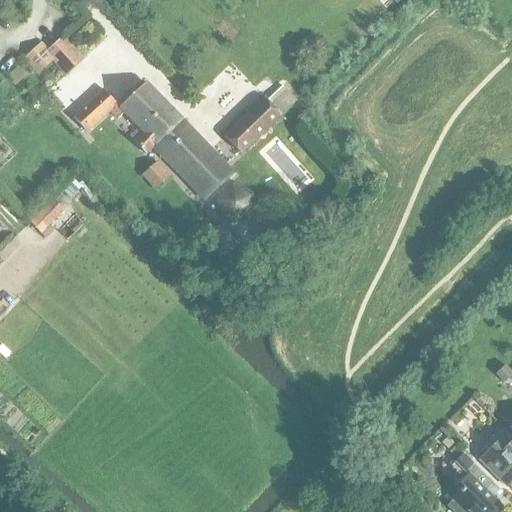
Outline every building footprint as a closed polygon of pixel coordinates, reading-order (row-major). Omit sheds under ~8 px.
[(66,75),(82,60),(63,39),(47,53),(66,75)] [(204,200),(232,174),(145,84),(119,108),(103,90),(73,117),(88,132),(111,111),(118,119),(125,112),(140,128),(131,136),(147,153),(153,147),(204,200)] [(282,115),(297,102),(282,86),(268,101),(265,98),(225,138),(241,154),(282,115)] [(53,200),(30,223),(46,239),(56,229),(52,225),(64,211),(53,200)] [(496,375),(499,377),(504,383),(511,374),(511,372),(505,366),(496,375)] [(511,441),(505,449),(498,442),(479,460),(507,488),(511,482),(511,441)] [(485,492),(494,484),(461,451),(460,452),(463,454),(450,467),(464,480),(459,485),(462,489),(447,504),(454,511),(499,511),(502,509),(485,492)]
